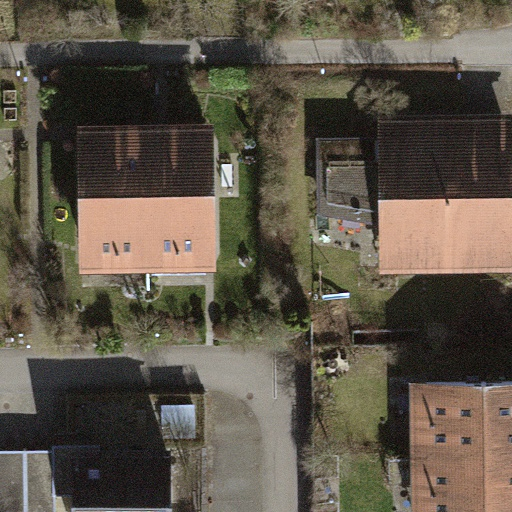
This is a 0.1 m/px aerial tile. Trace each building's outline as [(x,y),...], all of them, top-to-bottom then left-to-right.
[(511,135),(386,139),(387,151),(323,153),(325,224),(388,222),(390,287),(511,283),(511,135)] [(220,280),(217,141),(152,143),(155,282),(220,280)] [(152,143),(92,144),(95,283),(155,282),(152,143)] [(0,144),(0,287),(8,287),(6,145),(0,144)] [(418,473),(511,471),(511,395),(416,397),(418,473)] [(0,464),(0,511),(62,511),(63,464),(0,464)] [(180,511),(180,466),(83,466),(83,511),(180,511)] [(418,511),(511,511),(511,471),(418,473),(418,511)]
